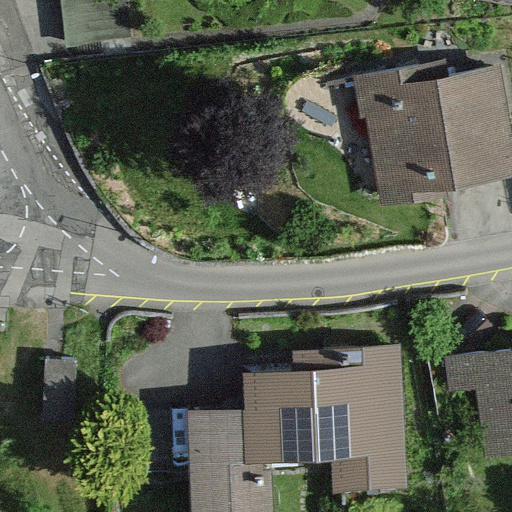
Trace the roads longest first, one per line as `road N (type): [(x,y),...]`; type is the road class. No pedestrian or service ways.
road 1 (residential): [(511,248),(342,276),(190,277),(50,260)]
road 2 (residential): [(50,260),(0,133)]
